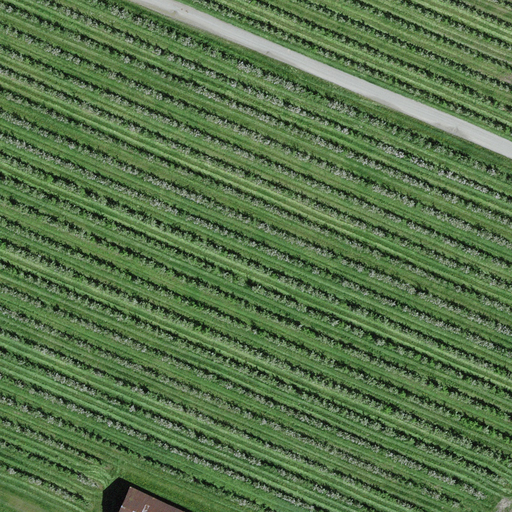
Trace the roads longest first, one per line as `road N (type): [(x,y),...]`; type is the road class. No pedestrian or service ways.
road 1 (track): [(0,486),(57,511),(511,510)]
road 2 (track): [(150,0),(511,150)]
